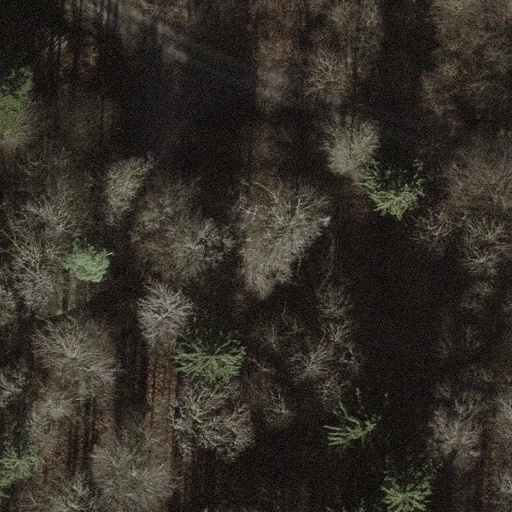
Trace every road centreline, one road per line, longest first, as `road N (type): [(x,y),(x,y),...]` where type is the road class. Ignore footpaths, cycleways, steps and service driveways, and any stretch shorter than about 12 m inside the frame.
road 1 (track): [(96,0),(190,52),(455,136),(511,144)]
road 2 (track): [(0,289),(92,266),(169,159),(190,52)]
